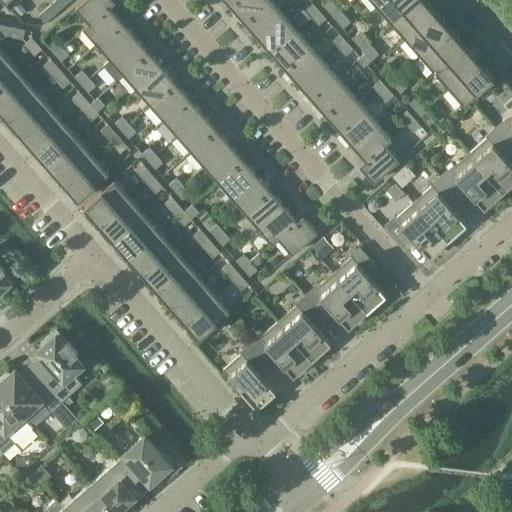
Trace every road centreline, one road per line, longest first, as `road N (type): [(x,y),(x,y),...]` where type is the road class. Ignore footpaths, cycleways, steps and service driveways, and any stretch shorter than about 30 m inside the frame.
road 1 (residential): [(337,197),(163,0)]
road 2 (residential): [(249,432),(98,260)]
road 3 (residential): [(261,445),(423,297)]
road 4 (tertiary): [(392,406),(511,302)]
road 5 (residential): [(98,260),(0,147)]
road 6 (residential): [(337,197),(423,297)]
road 7 (residential): [(0,344),(98,260)]
road 8 (tertiary): [(310,499),(382,430),(392,406)]
road 9 (tertiary): [(392,406),(293,481)]
road 10 (residential): [(158,511),(249,432)]
